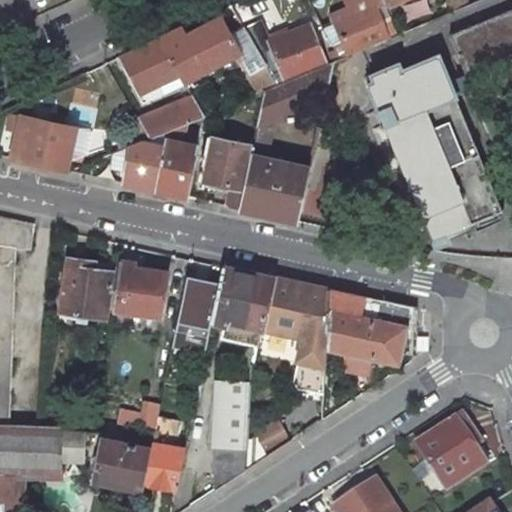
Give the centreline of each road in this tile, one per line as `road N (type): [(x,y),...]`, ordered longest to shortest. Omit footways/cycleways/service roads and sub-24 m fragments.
road 1 (tertiary): [(484,333),(452,292),(429,281),(0,188)]
road 2 (residential): [(229,511),(427,382),(484,333)]
road 3 (residential): [(161,0),(0,74)]
